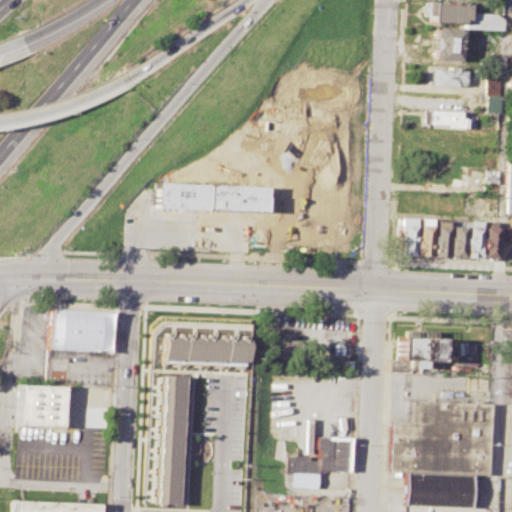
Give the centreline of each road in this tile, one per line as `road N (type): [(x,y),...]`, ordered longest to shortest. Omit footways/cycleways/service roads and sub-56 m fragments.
road 1 (secondary): [(131,281),(511,298)]
road 2 (motorway): [(15,280),(265,0)]
road 3 (residential): [(375,289),(385,0)]
road 4 (tertiary): [(131,281),(122,511)]
road 5 (residential): [(375,289),(367,511)]
road 6 (motorway): [(0,154),(133,0)]
road 7 (motorway): [(118,82),(247,0)]
road 8 (secondary): [(0,281),(131,281)]
road 9 (motorway): [(0,121),(118,82)]
